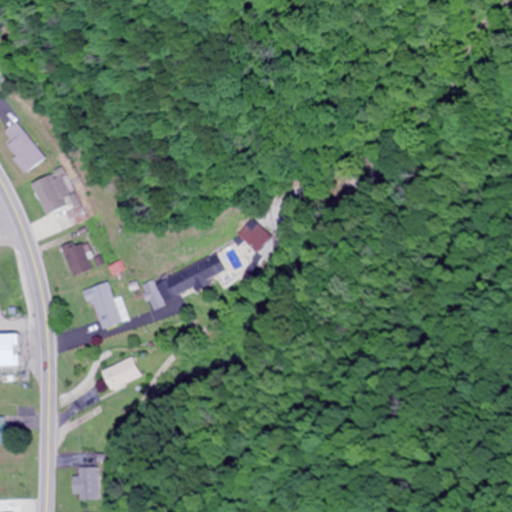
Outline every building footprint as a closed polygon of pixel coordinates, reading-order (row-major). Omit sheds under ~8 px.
[(31,173),(48,160),(20,123),(3,136),(31,173)] [(51,194),(58,190),(52,180),(45,184),(42,177),(32,182),(55,226),(65,221),(51,194)] [(242,235),(260,253),(275,238),(258,220),(242,235)] [(64,251),(78,277),(97,268),(84,241),(64,251)] [(161,283),(159,280),(146,285),(157,310),(215,284),(213,280),(231,272),(224,255),(161,283)] [(126,324),(114,283),(92,290),(104,331),(126,324)] [(26,336),(0,335),(0,369),(26,370),(26,336)] [(104,372),(114,390),(142,375),(132,357),(104,372)] [(0,445),(10,446),(10,418),(0,417),(0,445)] [(76,477),(76,500),(98,500),(98,468),(81,468),(81,477),(76,477)]
